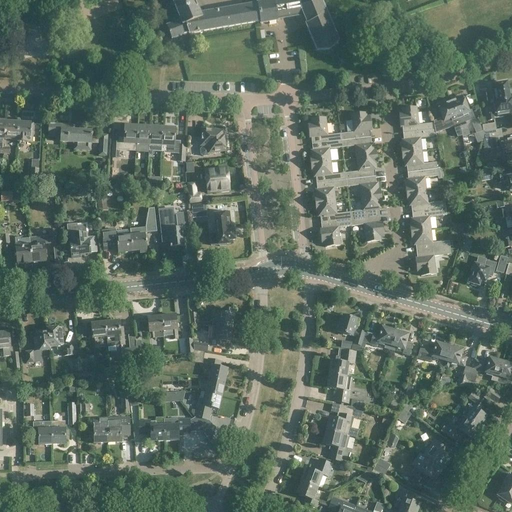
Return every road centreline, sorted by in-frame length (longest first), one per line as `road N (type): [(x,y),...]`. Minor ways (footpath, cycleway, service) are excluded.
road 1 (secondary): [(259,273),(0,300)]
road 2 (residential): [(306,272),(309,349),(296,417),(261,511)]
road 3 (residential): [(242,101),(0,90)]
road 4 (residential): [(17,498),(23,474),(228,468)]
road 5 (secondary): [(511,330),(306,272)]
road 6 (residential): [(228,468),(259,350),(259,273)]
road 7 (residential): [(382,274),(399,249),(382,93)]
road 8 (residential): [(197,508),(17,498)]
road 9 (residential): [(288,100),(306,272)]
road 10 (residential): [(242,101),(259,273)]
road 11 (residential): [(382,93),(511,52)]
